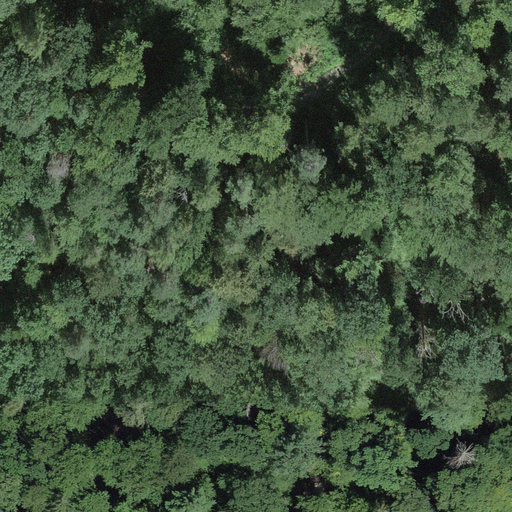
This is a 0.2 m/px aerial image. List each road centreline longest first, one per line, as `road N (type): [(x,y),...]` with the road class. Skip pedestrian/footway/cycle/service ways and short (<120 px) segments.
road 1 (track): [(409,0),(396,20),(302,96),(213,118),(132,94),(72,31),(60,0)]
road 2 (track): [(352,511),(511,392)]
